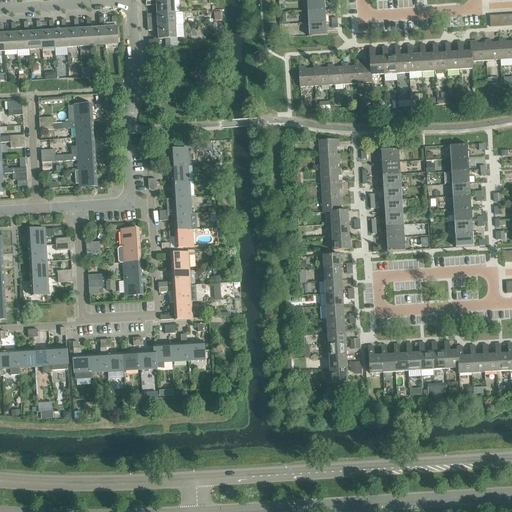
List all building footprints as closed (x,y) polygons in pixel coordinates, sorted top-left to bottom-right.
[(156,5),(157,14),(174,13),(173,0),(156,1),(146,2),(146,6),(156,5)] [(306,0),(307,11),(325,10),(324,0),(306,0)] [(307,11),(308,23),(325,22),(325,10),(307,11)] [(152,24),(152,27),(157,26),(158,26),(175,25),(174,13),(157,14),(146,14),(147,18),(157,18),(157,24),(152,24)] [(112,27),(103,28),(104,45),(117,45),(116,26),(116,27),(115,17),(111,17),(112,27)] [(87,29),(78,29),(79,47),(92,46),(91,29),(90,18),(86,19),(87,29)] [(99,28),(91,29),(92,46),(104,45),(103,28),(103,18),(99,18),(99,28)] [(74,30),(66,30),(65,30),(67,48),(79,47),(78,29),(78,19),(73,19),(74,30)] [(61,30),(53,31),(54,48),(67,48),(65,30),(66,30),(65,20),(61,20),(61,30)] [(36,32),(28,33),(29,50),(41,49),(40,32),(40,21),(36,22),(36,32)] [(49,31),(40,32),(41,49),(54,48),(53,31),(52,21),(48,21),(49,31)] [(24,33),(15,33),(16,51),(29,50),(28,33),(27,22),(23,23),(24,33)] [(325,22),(308,23),(309,36),(308,36),(327,35),(326,35),(325,22)] [(11,34),(3,34),(4,52),(16,51),(15,33),(15,23),(11,23),(11,34)] [(157,26),(152,27),(147,27),(147,31),(158,30),(158,39),(165,39),(165,49),(170,48),(170,39),(176,38),(175,25),(158,26),(157,26)] [(484,41),(484,43),(485,61),(500,60),(498,42),(491,43),(490,40),(484,41)] [(498,40),(498,42),(500,60),(511,59),(511,41),(505,42),(505,40),(498,40)] [(469,42),(470,52),(471,62),(485,61),(484,43),(477,44),(476,41),(469,42)] [(457,42),(457,53),(458,53),(459,70),(471,69),(471,70),(472,70),(471,62),(470,52),(462,52),(462,42),(457,42)] [(444,43),(445,53),(446,71),(459,70),(458,53),(457,53),(450,53),(449,43),(444,43)] [(419,45),(420,55),(421,73),(434,72),(432,54),(425,55),(424,44),(419,45)] [(432,44),(432,54),(434,72),(446,71),(445,53),(437,54),(437,44),(432,44)] [(407,46),(407,56),(409,73),(421,73),(420,55),(412,55),(411,45),(407,46)] [(394,46),(395,57),(396,74),(409,73),(407,56),(400,56),(399,46),(394,46)] [(381,47),(382,57),(383,75),(396,74),(395,57),(387,57),(386,47),(381,47)] [(368,48),(370,65),(371,76),(383,75),(382,57),(374,58),(374,48),(368,48)] [(355,64),(355,66),(356,66),(357,84),(371,83),(371,76),(370,65),(362,66),(362,63),(355,64)] [(341,65),(341,67),(343,85),(357,84),(356,66),(355,66),(348,67),(348,64),(341,65)] [(327,66),(327,68),(328,86),(343,85),(341,67),(334,68),(333,65),(327,66)] [(313,66),(313,69),(314,87),(328,86),(327,68),(319,69),(319,66),(313,66)] [(313,69),(305,69),(305,67),(299,67),(298,67),(299,88),(300,88),(314,87),(313,69)] [(74,106),(75,122),(93,121),(92,105),(74,106)] [(76,129),(76,139),(94,137),(93,121),(75,122),(62,123),(62,130),(76,129)] [(76,139),(77,155),(95,154),(94,137),(76,139)] [(318,142),(319,156),(336,155),(336,147),(338,147),(338,141),(338,140),(317,141),(318,142)] [(449,147),(450,159),(468,158),(467,146),(467,145),(449,146),(449,147)] [(170,167),(188,166),(187,149),(169,150),(170,167)] [(380,151),(381,164),(399,162),(398,150),(398,149),(380,150),(380,151)] [(78,161),(78,171),(96,170),(95,154),(77,155),(64,156),(64,162),(78,161)] [(319,156),(320,170),(337,169),(337,161),(339,161),(339,154),(336,155),(319,156)] [(450,159),(451,172),(468,171),(468,158),(450,159)] [(381,164),(382,176),(400,175),(399,162),(381,164)] [(434,163),(426,164),(426,173),(435,173),(434,163)] [(171,183),(189,182),(188,166),(170,167),(171,183)] [(7,167),(2,168),(3,176),(12,175),(12,169),(7,170),(7,167)] [(320,170),(320,184),(338,183),(338,175),(340,175),(340,169),(337,169),(320,170)] [(96,170),(78,171),(75,171),(75,185),(79,184),(79,187),(97,186),(96,170)] [(451,172),(452,184),(469,183),(468,171),(451,172)] [(382,176),(383,189),(400,188),(400,175),(382,176)] [(172,199),(190,198),(189,182),(171,183),(172,199)] [(320,184),(321,198),(339,197),(338,189),(341,189),(341,183),(338,183),(320,184)] [(452,184),(452,197),(470,196),(469,183),(452,184)] [(383,189),(383,201),(401,200),(400,188),(383,189)] [(452,197),(453,210),(471,208),(470,196),(452,197)] [(322,213),(330,213),(330,212),(340,212),(340,211),(339,204),(342,203),(341,197),(339,197),(321,198),(322,212),(322,213)] [(167,216),(173,215),(191,214),(190,198),(172,199),(166,200),(166,205),(168,205),(168,209),(167,209),(167,211),(159,211),(159,216),(167,216)] [(383,201),(384,214),(402,213),(401,200),(383,201)] [(453,210),(454,222),(472,221),(471,208),(453,210)] [(330,212),(330,213),(330,225),(348,224),(347,212),(347,211),(340,211),(340,212),(330,212)] [(384,214),(385,226),(403,225),(402,213),(384,214)] [(173,215),(174,232),(192,231),(191,214),(173,215)] [(454,222),(455,235),(472,234),(472,221),(454,222)] [(330,225),(331,238),(349,237),(348,224),(330,225)] [(385,226),(386,239),(403,238),(403,225),(385,226)] [(28,247),(45,246),(44,229),(27,230),(28,247)] [(121,231),(122,247),(140,246),(139,230),(121,231)] [(192,231),(174,232),(168,232),(169,238),(175,237),(175,248),(193,247),(192,231)] [(472,234),(455,235),(455,247),(455,248),(473,247),(473,246),(472,234)] [(349,237),(331,238),(332,250),(331,250),(331,251),(350,250),(350,249),(349,249),(349,237)] [(403,238),(386,239),(387,251),(386,251),(386,252),(405,251),(405,250),(404,250),(403,238)] [(28,247),(29,263),(46,262),(53,262),(52,245),(45,246),(28,247)] [(120,263),(123,263),(141,262),(140,246),(122,247),(119,247),(117,249),(118,262),(120,263)] [(170,254),(171,271),(188,270),(187,253),(170,254)] [(322,257),(323,269),(340,268),(340,256),(340,255),(322,256),(322,257)] [(29,263),(30,279),(47,278),(46,262),(29,263)] [(123,263),(124,279),(142,278),(141,262),(123,263)] [(323,269),(324,282),(341,281),(340,268),(323,269)] [(158,283),(158,288),(189,286),(188,270),(171,271),(172,280),(166,283),(158,283)] [(47,278),(30,279),(31,296),(48,295),(47,278)] [(142,278),(124,279),(125,296),(143,295),(142,278)] [(324,282),(324,294),(342,293),(341,281),(324,282)] [(172,292),(173,303),(190,302),(197,302),(196,286),(189,286),(158,288),(158,293),(172,292)] [(324,294),(325,307),(343,306),(342,293),(324,294)] [(190,302),(173,303),(174,314),(167,314),(168,315),(160,316),(160,321),(192,319),(190,302)] [(325,307),(326,319),(343,318),(343,306),(325,307)] [(326,319),(327,332),(344,331),(343,318),(326,319)] [(327,332),(327,344),(345,343),(344,331),(327,332)] [(181,344),(171,344),(172,362),(188,361),(187,343),(186,335),(180,335),(181,344)] [(445,369),(458,369),(457,351),(456,351),(449,352),(448,341),(443,342),(444,352),(445,369)] [(73,342),(73,356),(81,356),(81,348),(78,348),(78,342),(73,342)] [(203,342),(187,343),(188,361),(204,360),(203,342)] [(432,370),(445,369),(444,352),(436,352),(435,342),(431,342),(431,353),(432,370)] [(327,344),(328,357),(346,356),(345,343),(327,344)] [(420,371),(432,370),(431,353),(424,353),(423,343),(418,343),(419,353),(420,371)] [(154,345),(154,351),(155,351),(155,363),(156,363),(156,369),(162,368),(164,367),(164,362),(172,362),(171,344),(154,345)] [(407,372),(420,371),(419,353),(411,354),(410,344),(405,344),(406,354),(407,372)] [(494,344),(495,355),(496,372),(509,371),(508,354),(507,354),(500,354),(499,344),(494,344)] [(382,373),(395,373),(394,355),(386,356),(385,345),(380,346),(381,356),(382,373)] [(395,373),(407,372),(406,354),(398,355),(398,345),(393,345),(394,355),(395,373)] [(482,345),(482,355),(484,373),(496,372),(495,355),(487,355),(487,345),(482,345)] [(373,356),(373,346),(364,347),(365,359),(368,358),(369,375),(370,374),(382,373),(381,356),(373,356)] [(458,369),(458,375),(459,375),(471,374),(470,356),(462,357),(462,346),(456,347),(456,351),(457,351),(458,369)] [(469,346),(470,356),(471,374),(484,373),(482,355),(475,356),(474,346),(469,346)] [(66,347),(50,349),(51,371),(68,370),(66,347)] [(50,349),(34,350),(35,367),(43,366),(43,374),(51,373),(51,371),(50,349)] [(34,350),(17,351),(18,368),(35,367),(34,350)] [(17,351),(1,352),(2,369),(18,368),(17,351)] [(155,351),(154,351),(138,352),(140,370),(156,369),(156,363),(155,363),(155,351)] [(138,352),(122,353),(123,371),(140,370),(138,352)] [(122,353),(106,354),(107,372),(123,371),(122,353)] [(100,355),(90,355),(91,373),(107,372),(106,354),(100,355)] [(90,355),(81,356),(73,356),(75,380),(91,379),(91,373),(90,355)] [(328,357),(329,370),(347,368),(346,356),(328,357)] [(347,368),(329,370),(330,382),(329,382),(329,383),(348,382),(348,381),(347,381),(347,368)] [(446,386),(434,387),(434,395),(447,394),(446,386)] [(52,412),(41,412),(41,419),(53,419),(53,411),(52,412)]
